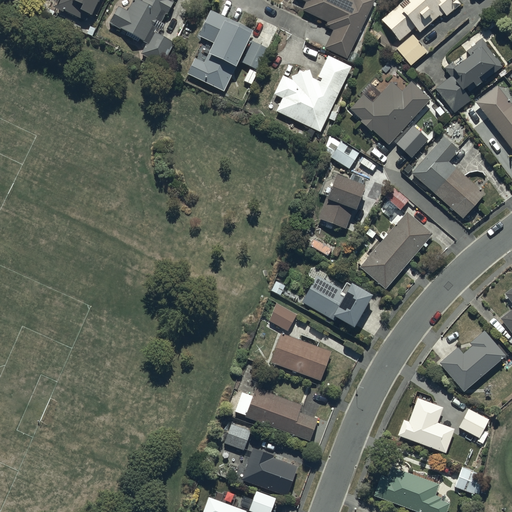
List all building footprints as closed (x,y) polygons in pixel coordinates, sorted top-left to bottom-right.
[(57,0),(54,6),(65,12),(65,10),(86,21),(88,16),(90,17),(99,0),(57,0)] [(172,2),(172,0),(143,0),(141,4),(134,0),(133,0),(128,11),(120,7),(110,24),(126,33),(125,35),(138,42),(139,40),(147,44),(141,54),(163,66),(175,44),(158,35),(160,31),(161,32),(165,25),(161,23),(166,15),(167,16),(174,3),(172,2)] [(350,54),(375,1),(373,0),(300,0),(306,3),(302,11),(327,23),(326,26),(334,30),(325,49),(354,63),(357,57),(350,54)] [(404,0),(382,20),(400,41),(415,29),(420,34),(444,13),(448,17),(460,6),(453,0),(404,0)] [(212,12),(199,37),(215,45),(205,64),(195,59),(187,75),(224,93),(239,62),(260,72),(270,51),(249,40),(253,33),(212,12)] [(413,35),(397,49),(411,67),(428,53),(413,35)] [(503,66),(483,39),(443,68),(450,78),(435,89),(454,115),(472,102),(467,95),(475,88),(476,90),(483,85),(482,83),(503,66)] [(334,105),(351,69),(351,67),(327,57),(327,59),(317,80),(312,79),(311,72),(304,73),(300,70),(298,75),(290,78),(283,75),(274,95),(282,99),(276,113),(322,133),(328,120),(335,123),(342,108),(334,105)] [(365,96),(351,110),(362,120),(360,122),(370,132),(372,131),(389,147),(394,142),(412,159),(430,141),(411,123),(432,102),(412,83),(402,92),(393,83),(373,104),(365,96)] [(511,104),(498,86),(476,103),(511,148),(511,104)] [(341,142),(340,143),(330,136),(324,150),(328,152),(333,156),(332,158),(349,169),(359,154),(341,142)] [(444,137),(412,174),(463,219),(485,195),(449,163),(459,151),(444,137)] [(350,182),(336,177),(328,199),(327,199),(319,220),(346,230),(353,211),(357,213),(366,187),(362,186),(365,180),(353,175),(350,182)] [(395,188),(386,198),(401,211),(410,200),(395,188)] [(432,235),(407,213),(360,269),(386,291),(423,247),(426,249),(428,246),(425,243),(432,235)] [(354,329),(373,298),(351,285),(350,287),(346,285),(343,291),(317,276),(301,303),(335,322),(336,319),(354,329)] [(511,288),(505,293),(511,302),(511,310),(501,318),(511,333),(511,288)] [(297,316),(276,304),(270,321),(287,332),(297,316)] [(458,349),(440,364),(464,393),(506,357),(485,331),(469,345),(472,347),(463,355),(458,349)] [(280,334),(270,363),(321,381),(331,352),(280,334)] [(303,406),(255,389),(253,396),(243,393),(236,412),(246,416),(245,419),(310,443),(318,420),(300,413),(303,406)] [(444,409),(418,399),(409,423),(403,421),(397,437),(446,455),(455,430),(438,424),(444,409)] [(478,444),(481,439),(480,439),(489,421),(468,410),(460,428),(469,433),(467,439),(478,444)] [(251,431),(231,424),(224,445),(244,451),(251,431)] [(274,457),(254,449),(242,480),(287,498),(298,469),(273,459),(274,457)] [(385,466),(374,497),(416,511),(446,511),(449,505),(441,502),(442,499),(436,497),(440,487),(385,466)] [(482,475),(463,468),(455,488),(474,495),(482,475)] [(380,472),(372,470),(368,483),(376,485),(380,472)] [(217,475),(209,495),(230,503),(237,483),(217,475)] [(271,511),(276,498),(257,491),(250,510),(254,511),(271,511)] [(242,511),(208,499),(202,511),(242,511)]
